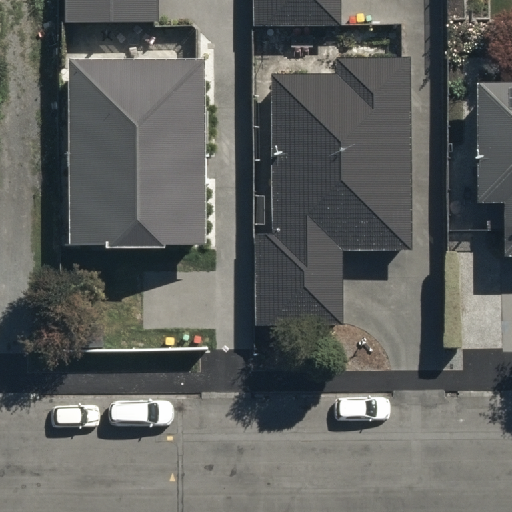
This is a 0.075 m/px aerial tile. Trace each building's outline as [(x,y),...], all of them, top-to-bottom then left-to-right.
[(158,10),(158,0),(66,0),(67,11),(158,10)] [(252,0),(253,19),(336,18),(335,0),(252,0)] [(243,220),(243,331),(338,332),(339,256),(398,256),(399,57),(325,57),(325,72),(270,71),(269,220),(243,220)] [(202,255),(202,65),(63,65),(64,255),(202,255)] [(511,75),(468,76),(468,207),(491,207),(491,259),(511,258),(511,75)]
